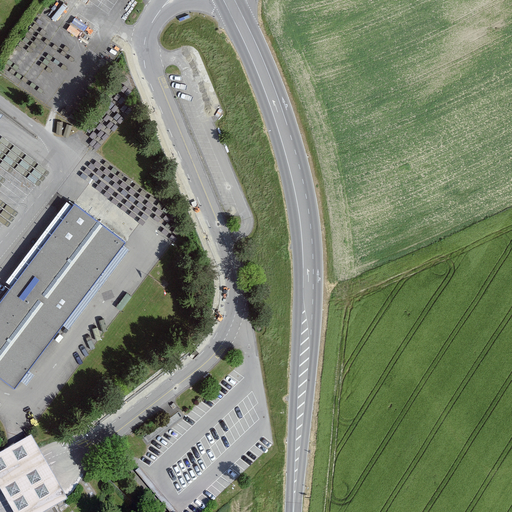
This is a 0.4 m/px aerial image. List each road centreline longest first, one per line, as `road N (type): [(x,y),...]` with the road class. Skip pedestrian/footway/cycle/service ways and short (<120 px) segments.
road 1 (secondary): [(229,0),(276,106),(307,227),(291,511)]
road 2 (unknown): [(0,402),(19,402),(140,239),(129,209),(69,160)]
